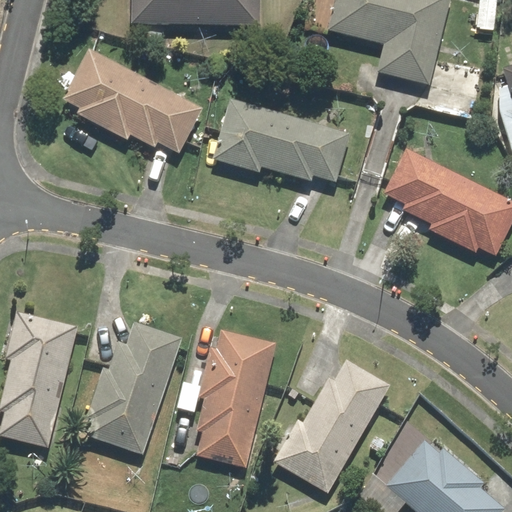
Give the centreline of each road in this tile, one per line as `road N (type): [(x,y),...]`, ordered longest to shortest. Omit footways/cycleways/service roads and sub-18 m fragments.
road 1 (residential): [(0,199),(322,280),(412,323),(511,400)]
road 2 (residential): [(36,0),(0,127)]
